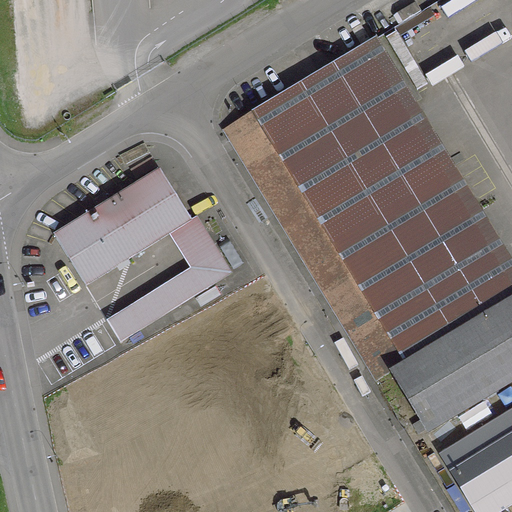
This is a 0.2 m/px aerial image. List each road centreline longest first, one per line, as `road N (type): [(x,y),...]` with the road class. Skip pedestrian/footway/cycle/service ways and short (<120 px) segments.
road 1 (residential): [(427,511),(164,100)]
road 2 (unclassified): [(0,212),(164,100)]
road 3 (unclassified): [(164,100),(334,0)]
road 4 (unclassified): [(0,326),(38,511)]
